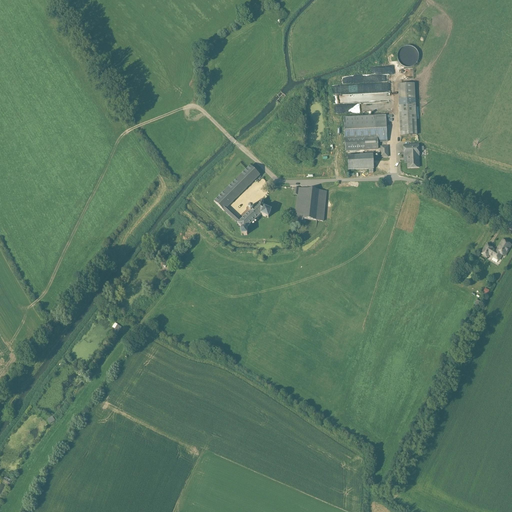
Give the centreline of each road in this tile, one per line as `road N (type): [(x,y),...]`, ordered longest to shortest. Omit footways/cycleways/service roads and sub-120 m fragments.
road 1 (residential): [(511,227),(412,179),(279,181)]
road 2 (track): [(122,135),(193,106),(279,181)]
